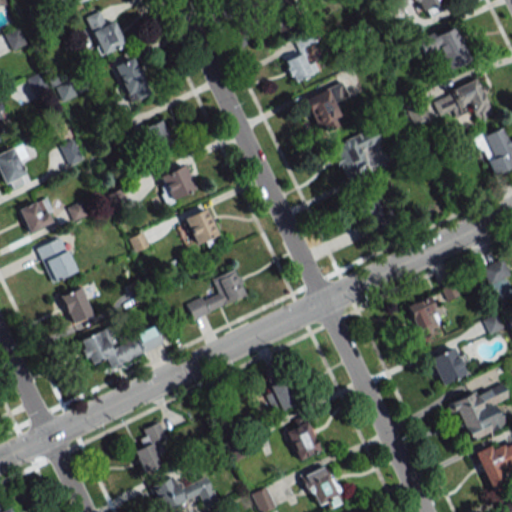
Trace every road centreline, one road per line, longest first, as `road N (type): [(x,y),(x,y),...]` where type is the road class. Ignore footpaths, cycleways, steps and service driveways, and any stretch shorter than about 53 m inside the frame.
road 1 (residential): [(422,511),(175,0)]
road 2 (tertiary): [(46,436),(511,209)]
road 3 (residential): [(82,511),(0,340)]
